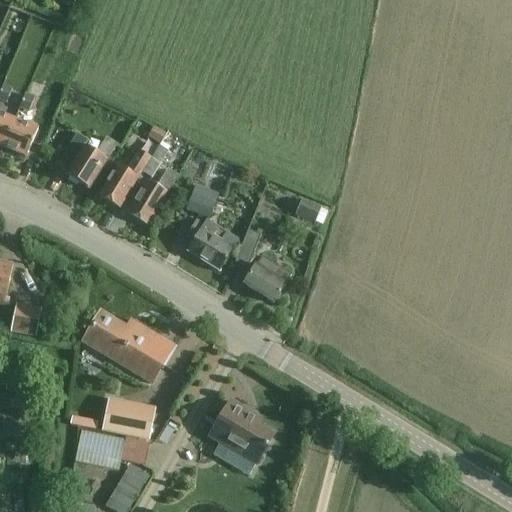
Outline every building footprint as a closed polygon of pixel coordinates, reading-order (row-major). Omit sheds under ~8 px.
[(61,0),(60,5),(70,9),(73,0),(61,0)] [(10,29),(5,42),(16,46),(21,33),(10,29)] [(0,101),(6,104),(11,91),(2,87),(0,91),(0,101)] [(28,113),(33,100),(24,97),(19,110),(28,113)] [(0,114),(0,147),(2,148),(14,121),(0,114)] [(14,121),(2,148),(26,158),(37,130),(14,121)] [(153,128),(146,139),(159,147),(164,139),(165,136),(153,128)] [(68,171),(86,142),(76,136),(58,165),(68,171)] [(86,142),(68,171),(69,172),(66,177),(88,190),(116,146),(106,140),(97,155),(84,148),(87,143),(86,142)] [(150,160),(141,174),(142,174),(151,179),(166,154),(158,149),(151,160),(150,160)] [(119,210),(141,174),(150,160),(139,153),(127,173),(117,167),(99,197),(119,210)] [(168,172),(158,189),(147,182),(127,215),(147,226),(176,178),(168,172)] [(209,220),(218,196),(195,187),(186,211),(209,220)] [(296,215),(314,223),(320,210),(302,202),(296,215)] [(320,210),(314,223),(321,226),(327,213),(320,210)] [(231,251),(237,242),(207,223),(203,229),(196,224),(188,237),(195,241),(188,252),(219,271),(231,251)] [(247,231),(234,264),(247,269),(260,237),(247,231)] [(256,267),(255,267),(243,286),(273,305),(291,276),(262,258),(256,267)] [(0,305),(4,306),(12,267),(0,264),(0,305)] [(20,313),(17,326),(37,330),(40,317),(20,313)] [(151,385),(173,347),(139,327),(135,334),(100,313),(82,344),(151,385)] [(108,401),(102,433),(148,442),(154,411),(108,401)] [(256,466),(272,438),(245,422),(249,415),(230,403),(209,438),(256,466)] [(81,431),(75,463),(117,472),(119,461),(123,440),(95,434),(81,431)] [(131,466),(107,507),(114,511),(128,511),(150,477),(131,466)] [(78,488),(72,498),(84,506),(91,496),(78,488)]
